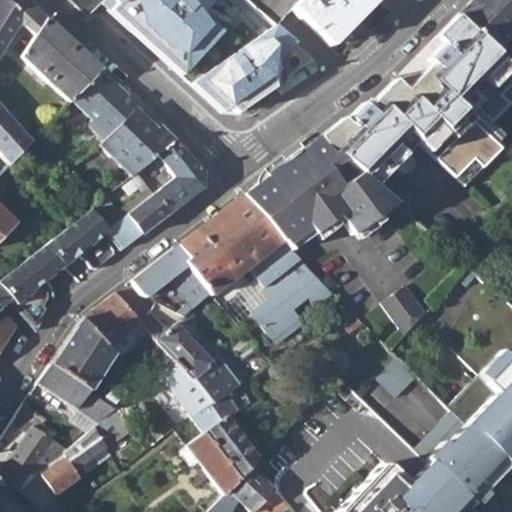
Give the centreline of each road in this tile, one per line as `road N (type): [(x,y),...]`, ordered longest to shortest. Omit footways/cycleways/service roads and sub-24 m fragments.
road 1 (residential): [(0,408),(63,312),(239,167)]
road 2 (residential): [(239,167),(373,62),(437,0)]
road 3 (residential): [(239,167),(49,0)]
